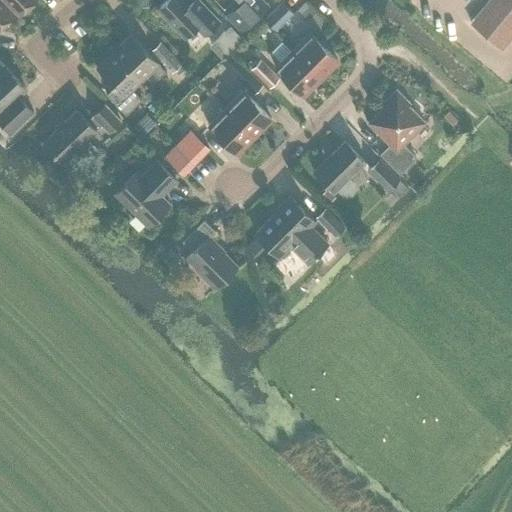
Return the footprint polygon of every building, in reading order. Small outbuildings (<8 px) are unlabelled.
[(0,0),(0,26),(14,14),(0,0)] [(3,0),(18,15),(33,0),(3,0)] [(202,4),(193,12),(181,0),(166,0),(157,9),(183,37),(194,27),(203,36),(219,21),(202,4)] [(234,0),(237,3),(225,15),(240,31),(267,6),(261,0),(234,0)] [(511,0),(489,0),(470,23),(501,49),(511,35),(511,0)] [(292,14),(280,2),(263,19),(274,31),(292,14)] [(229,25),(219,35),(231,48),(241,38),(229,25)] [(337,61),(309,33),(292,51),(320,79),(337,61)] [(165,72),(130,35),(113,51),(141,81),(151,71),(158,78),(165,72)] [(152,52),(171,72),(180,64),(161,44),(152,52)] [(131,90),(141,81),(113,51),(96,68),(114,87),(106,95),(125,115),(141,100),(131,90)] [(302,96),(320,79),(292,51),(274,68),(302,96)] [(251,58),(245,64),(251,70),(257,64),(251,58)] [(269,88),(278,79),(260,61),(257,64),(251,70),(269,88)] [(33,113),(17,96),(25,89),(4,67),(0,71),(0,122),(10,134),(33,113)] [(252,94),(262,85),(244,68),(235,77),(252,94)] [(402,145),(424,123),(407,106),(409,104),(396,90),(382,104),(384,106),(367,122),(389,145),(379,154),(399,174),(415,158),(402,145)] [(271,119),(243,91),(225,109),(253,137),(271,119)] [(101,125),(108,133),(120,122),(103,104),(86,121),(76,110),(42,142),(62,163),(101,125)] [(236,154),(253,137),(225,109),(208,126),(236,154)] [(196,134),(203,126),(186,110),(179,118),(196,134)] [(448,111),(443,117),(451,125),(457,120),(448,111)] [(199,139),(183,155),(193,164),(209,149),(199,139)] [(353,184),(352,183),(348,178),(364,162),(344,142),(313,172),(333,193),(336,190),(339,194),(340,195),(342,196),(344,197),(346,197),(348,197),(349,197),(351,196),(352,195),(353,194),(353,193),(354,192),(354,190),(354,189),(354,188),(354,186),(353,185),(353,184)] [(193,165),(174,146),(164,157),(183,175),(193,165)] [(367,171),(387,191),(398,179),(379,159),(367,171)] [(114,194),(147,227),(169,204),(161,196),(176,180),(156,160),(140,176),(136,171),(114,194)] [(320,195),(328,203),(334,197),(326,189),(320,195)] [(277,211),(255,233),(280,257),(290,247),(307,263),(327,243),(310,227),(315,222),(289,197),(276,210),(277,211)] [(316,217),(334,236),(343,227),(324,208),(316,217)] [(237,266),(207,237),(213,231),(203,221),(182,242),(191,252),(184,258),(214,288),(237,266)]
